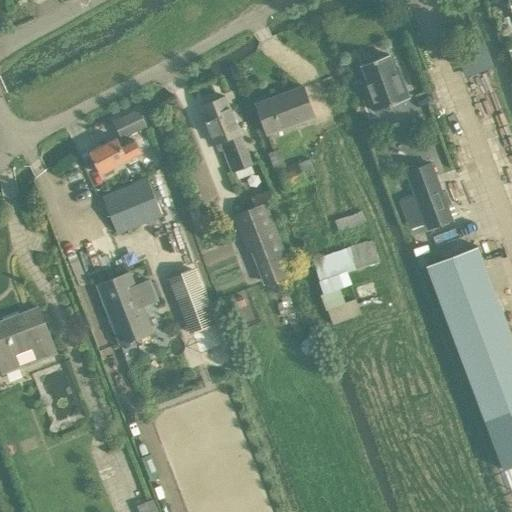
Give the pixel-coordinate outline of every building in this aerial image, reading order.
[(361,60),(362,64),(360,65),(370,92),(366,93),(373,111),(408,98),(402,80),(398,82),(388,55),(373,60),(372,56),(361,60)] [(267,134),(312,117),(301,87),(256,104),(267,134)] [(231,171),(249,164),(225,97),(200,106),(214,144),(220,142),(231,171)] [(121,137),(143,127),(136,112),(114,122),(121,137)] [(115,137),(88,152),(99,174),(101,173),(105,175),(113,171),(113,166),(141,152),(134,140),(120,147),(115,137)] [(279,169),(285,166),(278,147),(267,151),(274,170),(279,169)] [(317,178),(309,157),(285,166),(279,169),(286,189),(317,178)] [(426,230),(453,220),(432,161),(405,171),(413,195),(399,200),(410,229),(424,224),(426,230)] [(117,233),(161,215),(147,178),(102,196),(117,233)] [(265,282),(290,272),(263,204),(232,216),(246,252),(260,247),(265,260),(257,263),(265,282)] [(335,220),(339,231),(365,220),(361,210),(335,220)] [(206,218),(194,223),(197,230),(208,226),(206,218)] [(313,260),(319,281),(378,262),(372,241),(313,260)] [(502,470),(511,465),(511,340),(477,247),(425,266),(482,417),(502,470)] [(152,303),(156,301),(155,297),(149,282),(149,281),(134,287),(129,273),(96,285),(119,345),(151,332),(141,305),(151,301),(152,303)] [(154,280),(149,282),(155,297),(160,295),(154,280)] [(238,309),(246,306),(242,296),(234,299),(238,309)] [(0,367),(2,373),(55,353),(38,308),(0,322),(0,367)] [(158,511),(153,499),(137,505),(139,511),(158,511)]
